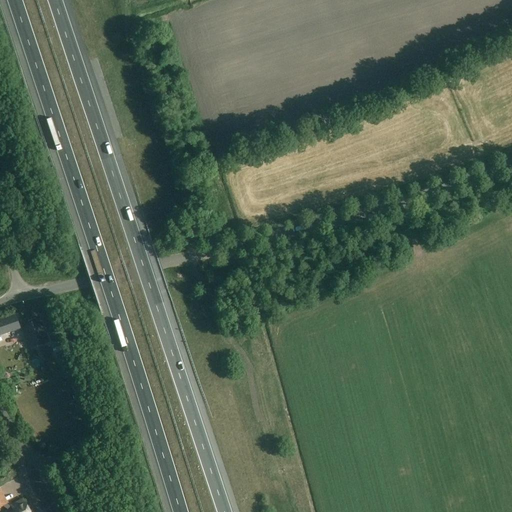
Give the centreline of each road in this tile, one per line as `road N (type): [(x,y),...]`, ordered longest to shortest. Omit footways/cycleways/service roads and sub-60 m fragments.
road 1 (motorway): [(224,511),(55,0)]
road 2 (motorway): [(15,0),(178,511)]
road 3 (tertiary): [(20,296),(333,222),(511,161)]
road 4 (unclassified): [(63,511),(0,406)]
